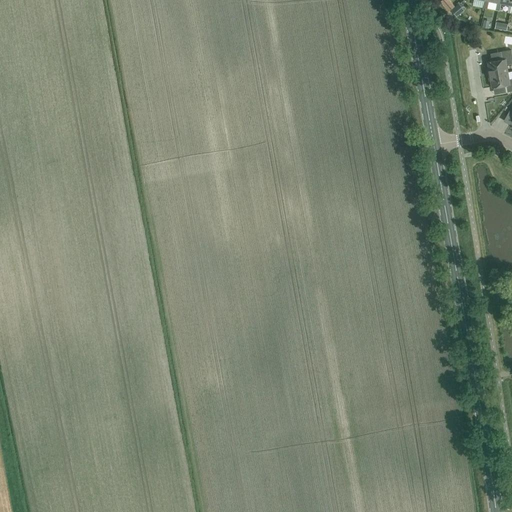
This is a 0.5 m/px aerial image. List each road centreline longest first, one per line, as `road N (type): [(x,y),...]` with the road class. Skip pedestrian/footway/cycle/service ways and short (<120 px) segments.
road 1 (secondary): [(495,511),(433,145)]
road 2 (secondary): [(433,145),(407,0)]
